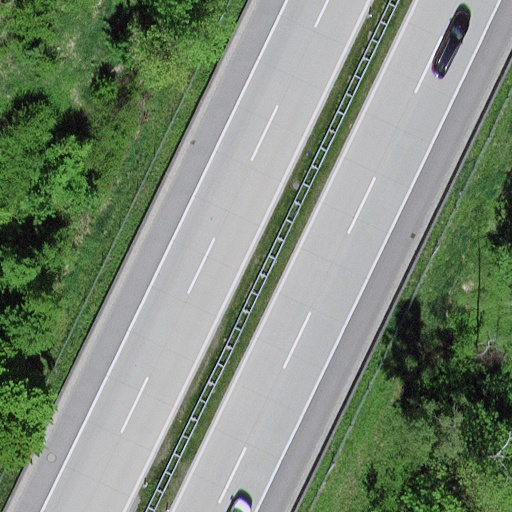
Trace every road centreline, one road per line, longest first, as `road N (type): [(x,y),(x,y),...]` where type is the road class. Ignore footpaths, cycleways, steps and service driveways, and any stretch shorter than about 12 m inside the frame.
road 1 (motorway): [(220,511),(474,0)]
road 2 (motorway): [(336,0),(89,511)]
